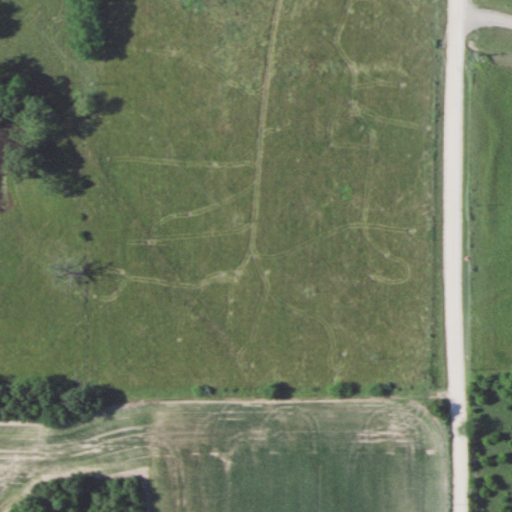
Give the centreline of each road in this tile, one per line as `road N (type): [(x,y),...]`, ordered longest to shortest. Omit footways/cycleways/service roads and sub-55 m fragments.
road 1 (residential): [(455,0),(451,380)]
road 2 (residential): [(456,511),(451,380)]
